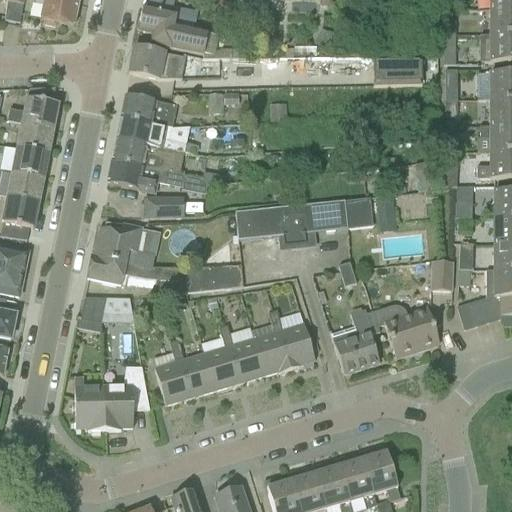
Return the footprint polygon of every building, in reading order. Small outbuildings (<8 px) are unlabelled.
[(6,0),(6,2),(6,5),(22,8),(23,0),(6,0)] [(77,7),(44,1),(40,0),(35,0),(34,7),(42,8),(39,23),(43,24),(42,29),(54,32),(55,26),(72,30),(77,7)] [(224,0),(224,5),(211,4),(210,22),(241,24),(241,17),(267,19),(267,0),(224,0)] [(341,0),(336,0),(333,3),(340,13),(347,8),(341,0)] [(511,0),(487,0),(488,14),(511,13),(511,0)] [(6,5),(2,25),(18,28),(22,8),(6,5)] [(141,13),(136,34),(151,37),(149,48),(201,59),(202,57),(206,37),(173,30),(175,20),(141,13)] [(511,13),(488,14),(488,40),(511,39),(511,13)] [(441,40),(451,40),(450,24),(440,24),(441,40)] [(326,35),(319,50),(326,53),(333,39),(326,35)] [(511,39),(488,40),(478,40),(478,66),(511,66),(511,39)] [(451,40),(441,40),(441,56),(451,56),(451,40)] [(184,63),(133,52),(127,78),(157,84),(179,84),(184,63)] [(372,90),(423,90),(423,62),(372,63),(372,90)] [(278,63),(238,63),(238,79),(263,79),(263,75),(278,75),(278,63)] [(511,78),(488,78),(477,78),(476,104),(488,104),(511,104),(511,78)] [(455,104),(455,89),(443,88),(443,104),(455,104)] [(236,109),(237,98),(222,98),(222,109),(236,109)] [(207,99),(207,119),(221,119),(221,99),(207,99)] [(170,133),(175,110),(154,105),(154,106),(123,100),(119,122),(170,133)] [(21,128),(51,134),(56,109),(42,107),(43,106),(39,105),(38,106),(26,103),(23,117),(8,114),(6,125),(21,128)] [(443,104),(443,120),(452,120),(456,120),(455,104),(443,104)] [(511,104),(488,104),(488,130),(511,130),(511,104)] [(268,126),(285,125),(284,108),(267,109),(268,126)] [(437,141),(438,141),(437,119),(420,120),(421,144),(428,144),(437,144),(437,141)] [(119,122),(114,144),(165,154),(183,157),(184,147),(168,144),(170,133),(119,122)] [(21,128),(16,152),(46,158),(51,134),(21,128)] [(511,130),(488,130),(478,131),(478,143),(488,143),(488,157),(511,157),(511,130)] [(451,141),(438,141),(437,141),(437,144),(437,157),(451,157),(451,141)] [(165,154),(114,144),(110,166),(141,172),(141,173),(157,176),(178,181),(183,157),(165,154)] [(16,152),(11,177),(41,183),(46,158),(16,152)] [(451,173),(451,157),(437,157),(437,173),(449,173),(451,173)] [(511,157),(488,157),(488,171),(475,171),(475,183),(511,183),(511,157)] [(137,196),(153,199),(155,188),(181,193),(183,182),(178,181),(157,176),(141,173),(141,172),(110,166),(105,188),(137,194),(137,196)] [(41,183),(11,177),(6,201),(36,207),(41,183)] [(491,222),(511,222),(511,196),(491,196),(491,222)] [(36,207),(6,201),(0,232),(0,240),(25,245),(28,231),(31,232),(36,207)] [(181,222),(181,203),(142,203),(142,221),(181,222)] [(367,203),(343,206),(346,233),(371,231),(367,203)] [(377,224),(393,223),(391,203),(375,205),(377,224)] [(346,233),(343,206),(234,217),(237,245),(281,240),(282,251),(298,249),(297,245),(303,244),(303,238),(346,233)] [(471,207),(468,207),(458,207),(458,222),(471,222),(471,207)] [(471,222),(458,222),(458,238),(468,238),(471,238),(471,222)] [(511,249),(511,222),(491,222),(491,249),(511,249)] [(96,259),(123,265),(125,255),(135,257),(140,233),(122,229),(120,237),(98,233),(95,252),(97,253),(96,259)] [(511,275),(511,249),(491,249),(491,275),(511,275)] [(467,275),(467,274),(470,274),(470,250),(457,250),(457,275),(467,275)] [(0,297),(17,301),(22,279),(26,258),(0,252),(0,297)] [(123,265),(96,259),(96,262),(90,260),(85,282),(118,289),(120,280),(142,284),(156,285),(157,300),(242,292),(240,271),(180,274),(144,272),(123,268),(123,265)] [(428,295),(450,296),(452,267),(430,266),(428,295)] [(355,287),(348,267),(337,271),(343,291),(355,287)] [(467,275),(457,275),(457,291),(467,291),(467,275)] [(511,275),(491,275),(484,275),(484,302),(491,300),(498,323),(499,323),(498,320),(511,319),(511,275)] [(491,300),(484,302),(479,304),(486,327),(498,323),(491,300)] [(101,319),(104,303),(83,302),(79,324),(99,328),(101,319)] [(104,303),(101,319),(130,320),(128,304),(104,303)] [(139,321),(147,308),(140,304),(132,317),(139,321)] [(479,304),(468,307),(475,330),(486,327),(479,304)] [(475,330),(468,307),(455,311),(462,334),(475,330)] [(437,348),(426,313),(407,319),(406,316),(402,313),(394,310),(393,310),(371,317),(376,331),(383,329),(393,362),(437,348)] [(354,335),(330,343),(342,379),(377,367),(368,340),(378,337),(376,331),(371,317),(365,319),(363,314),(349,319),(354,335)] [(269,327),(278,325),(275,315),(270,316),(266,317),(269,327)] [(0,342),(8,344),(13,320),(0,317),(0,342)] [(272,337),(252,344),(263,380),(276,376),(277,377),(280,377),(284,375),(288,374),(277,336),(281,335),(278,325),(269,327),(272,337)] [(302,328),(281,335),(277,336),(288,374),(293,373),(296,371),(299,371),(299,369),(313,365),(302,328)] [(220,342),(228,340),(225,330),(221,331),(217,332),(220,342)] [(223,352),(203,358),(214,395),(230,390),(234,389),(238,388),(227,351),(231,350),(228,340),(220,342),(223,352)] [(252,344),(231,350),(227,351),(238,388),(243,386),(247,385),(263,380),(252,344)] [(171,357),(179,355),(176,345),(172,346),(168,347),(171,357)] [(171,357),(174,367),(153,373),(164,410),(181,405),(184,404),(189,403),(178,366),(182,364),(179,355),(171,357)] [(203,358),(182,364),(178,366),(189,403),(193,401),(197,400),(214,395),(203,358)] [(121,391),(101,391),(99,435),(119,435),(119,433),(131,432),(131,408),(145,408),(147,415),(148,415),(140,372),(124,372),(121,391)] [(82,391),(82,382),(72,383),(73,392),(73,434),(85,433),(85,436),(99,435),(101,391),(82,391)] [(367,454),(358,457),(374,511),(375,510),(371,498),(384,494),(388,506),(399,503),(385,457),(384,457),(384,458),(370,463),(367,454)] [(369,511),(374,511),(358,457),(357,457),(359,466),(346,470),(343,461),(334,464),(347,505),(348,505),(361,501),(363,511),(369,511)] [(311,471),(309,471),(312,480),(313,480),(322,511),(324,511),(337,508),(337,511),(349,511),(348,505),(347,505),(337,473),(336,473),(322,477),(319,468),(311,471)] [(287,478),(285,478),(288,487),(290,487),(297,511),(322,511),(313,480),(312,480),(299,484),(296,475),(287,478)] [(272,482),(262,485),(265,498),(266,498),(270,511),(297,511),(290,487),(288,487),(275,491),(272,482)] [(244,511),(245,511),(238,492),(231,495),(228,493),(222,496),(220,499),(213,501),(216,511),(244,511)] [(198,511),(192,495),(170,503),(172,511),(198,511)]
